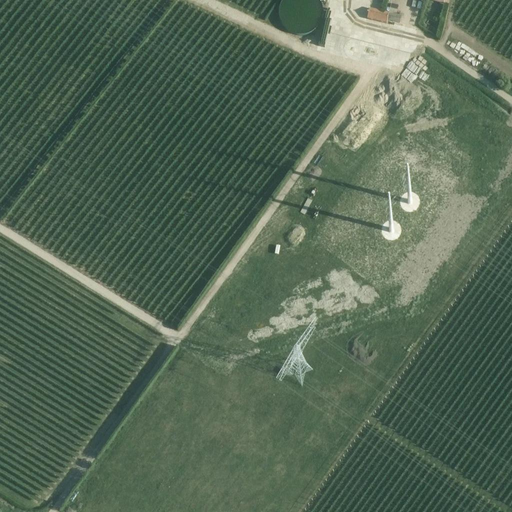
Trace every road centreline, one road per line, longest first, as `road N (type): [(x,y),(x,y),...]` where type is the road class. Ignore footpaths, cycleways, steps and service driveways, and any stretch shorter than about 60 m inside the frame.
road 1 (unclassified): [(52,511),(400,34)]
road 2 (unclassified): [(511,99),(424,40),(400,34)]
